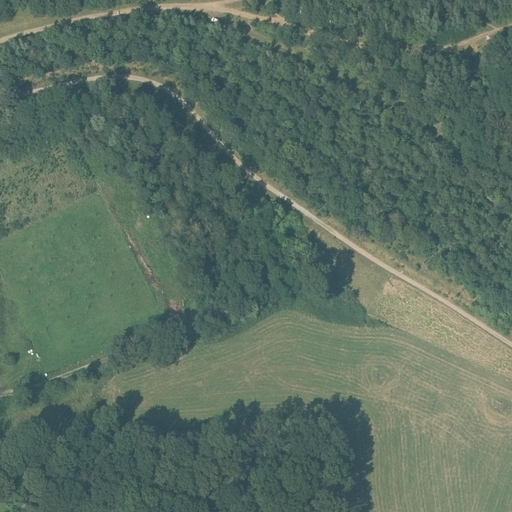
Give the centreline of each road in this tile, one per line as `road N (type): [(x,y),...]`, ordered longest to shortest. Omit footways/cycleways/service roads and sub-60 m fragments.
road 1 (track): [(0,98),(107,76),(172,91),(263,183),(511,345)]
road 2 (track): [(215,6),(369,47),(425,49),(492,32)]
road 3 (track): [(177,5),(273,44),(432,130)]
road 4 (track): [(0,44),(78,19),(177,5)]
road 5 (track): [(432,130),(511,226)]
